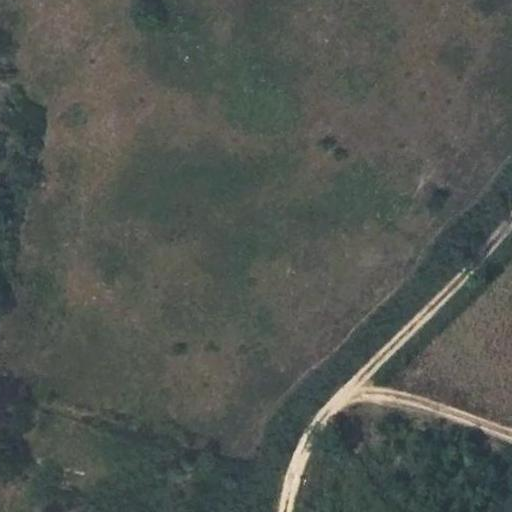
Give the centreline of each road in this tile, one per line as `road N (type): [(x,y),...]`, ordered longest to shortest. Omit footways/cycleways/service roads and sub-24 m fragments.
road 1 (track): [(288,511),(301,459),(386,349),(511,217)]
road 2 (track): [(352,394),(430,406),(511,434)]
